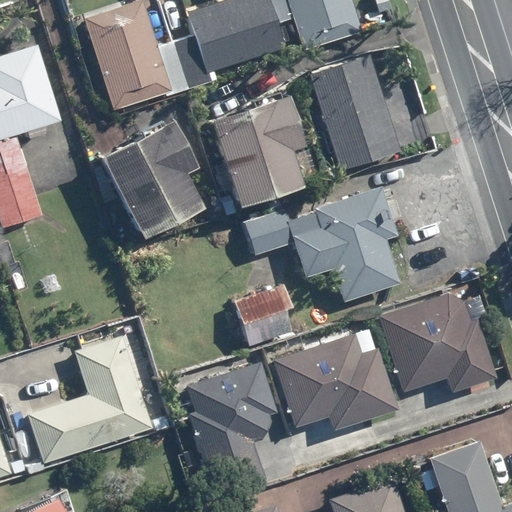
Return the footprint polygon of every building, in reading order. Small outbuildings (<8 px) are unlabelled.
[(165,74),(150,26),(134,31),(124,0),(65,0),(63,1),(92,93),(142,78),(143,81),(165,74)] [(252,0),(165,0),(172,19),(150,26),(165,74),(193,65),(190,55),(263,32),(255,7),(252,0)] [(252,0),(255,7),(273,1),(283,34),(340,16),(335,0),(252,0)] [(292,58),(324,154),(415,124),(393,56),(362,66),(352,39),(292,58)] [(60,120),(37,46),(0,57),(0,223),(1,226),(40,214),(15,134),(27,131),(29,138),(46,133),(43,126),(60,120)] [(273,81),(196,105),(224,193),(286,172),(274,136),(289,131),(273,81)] [(158,108),(85,144),(125,225),(186,194),(168,158),(180,152),(158,108)] [(306,206),(308,210),(283,218),(279,207),(236,221),(248,255),(289,242),(300,277),(327,267),(338,300),(393,282),(379,238),(391,234),(374,183),(306,206)] [(236,213),(232,200),(221,203),(225,217),(236,213)] [(281,283),(233,301),(243,326),(290,309),(281,283)] [(449,285),(367,317),(394,384),(437,367),(445,387),(494,367),(472,313),(461,317),(449,285)] [(59,336),(73,379),(12,398),(28,447),(135,412),(106,321),(59,336)] [(346,330),(271,358),(291,412),(319,402),(328,426),(389,403),(368,345),(354,350),(346,330)] [(251,347),(168,375),(208,490),(258,473),(245,435),(271,405),(251,347)] [(164,410),(148,415),(153,430),(168,425),(164,410)] [(429,456),(448,511),(511,511),(511,501),(501,505),(479,440),(429,456)] [(39,457),(26,461),(29,472),(42,467),(39,457)] [(9,464),(12,475),(24,472),(20,460),(9,464)] [(329,498),(333,511),(404,511),(394,477),(329,498)] [(63,511),(57,499),(28,511),(63,511)]
